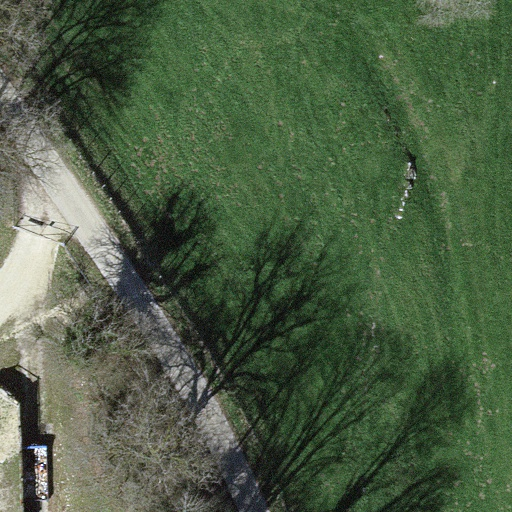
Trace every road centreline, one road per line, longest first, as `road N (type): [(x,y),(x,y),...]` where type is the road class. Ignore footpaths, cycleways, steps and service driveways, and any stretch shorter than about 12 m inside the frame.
road 1 (track): [(0,90),(259,511)]
road 2 (track): [(0,299),(15,284),(55,181)]
